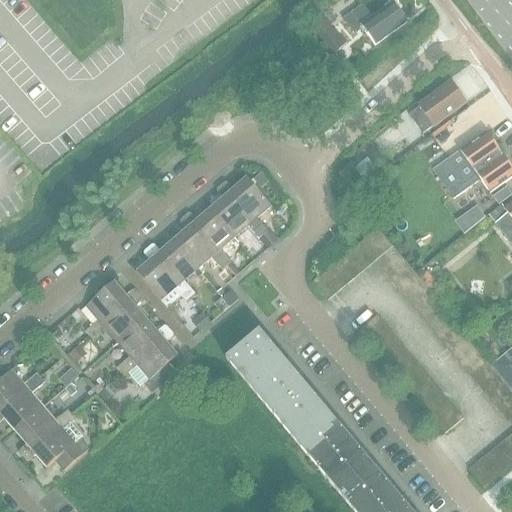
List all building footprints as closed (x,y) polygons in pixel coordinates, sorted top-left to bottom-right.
[(407,23),(393,3),(371,18),(362,5),(342,19),(352,32),(360,26),(374,46),(407,23)] [(341,36),(323,16),(310,28),(328,48),(341,36)] [(423,134),(466,102),(452,83),(409,115),(423,134)] [(511,168),(486,132),(432,171),(453,199),(480,180),(490,193),(511,176),(511,168)] [(225,183),(222,185),(253,222),(248,226),(253,232),(263,225),(257,219),(272,206),(247,178),(234,189),(229,183),(228,182),(227,182),(226,182),(225,183)] [(224,198),(211,210),(234,237),(248,226),(253,222),(222,185),(219,187),(218,188),(218,190),(218,191),(219,192),(224,198)] [(490,212),(501,203),(503,201),(497,195),(485,205),(490,212)] [(490,212),(488,214),(496,223),(495,224),(511,244),(511,201),(505,207),(501,203),(490,212)] [(188,214),(185,216),(217,253),(212,257),(217,263),(226,256),(221,249),(234,237),(211,210),(199,220),(193,214),(192,213),(191,213),(189,213),(188,214)] [(187,229),(174,240),(198,269),(212,257),(217,253),(185,216),(183,219),(182,220),(181,221),(182,222),(182,223),(187,229)] [(263,225),(253,232),(259,239),(268,231),(263,225)] [(377,228),(368,236),(383,254),(392,247),(377,228)] [(368,236),(359,244),(374,262),(383,254),(368,236)] [(152,245),(149,247),(180,284),(175,288),(180,295),(190,287),(184,281),(198,269),(174,240),(161,251),(156,245),(155,245),(155,244),(153,245),(152,245)] [(359,244),(349,252),(365,270),(374,262),(359,244)] [(180,284),(149,247),(146,250),(145,251),(145,252),(145,254),(150,261),(138,271),(162,299),(175,288),(180,284)] [(392,247),(383,254),(374,262),(382,272),(400,256),(392,247)] [(349,252),(340,259),(355,278),(365,270),(349,252)] [(226,256),(217,263),(223,270),(232,262),(226,256)] [(400,256),(382,272),(390,281),(408,266),(400,256)] [(340,259),(331,267),(346,286),(355,278),(340,259)] [(408,266),(390,281),(398,291),(416,275),(408,266)] [(331,267),(321,275),(337,293),(346,286),(331,267)] [(337,293),(321,275),(312,283),(327,301),(337,293)] [(416,275),(398,291),(405,300),(424,284),(416,275)] [(115,282),(87,306),(99,320),(103,325),(140,292),(138,290),(137,289),(135,289),(134,289),(133,290),(127,296),(115,282)] [(424,284),(405,300),(413,309),(431,294),(424,284)] [(190,287),(180,295),(186,301),(195,293),(190,287)] [(93,325),(101,334),(107,329),(119,342),(147,318),(135,305),(142,300),(143,299),(143,298),(143,297),(142,296),(140,292),(103,325),(99,320),(93,325)] [(431,294),(413,309),(421,318),(439,303),(431,294)] [(439,303),(421,318),(428,328),(447,312),(439,303)] [(447,312),(428,328),(436,337),(454,321),(447,312)] [(358,331),(366,340),(384,325),(376,316),(358,331)] [(147,318),(119,342),(130,356),(134,361),(171,329),(168,326),(167,325),(166,325),(165,325),(164,326),(158,331),(147,318)] [(454,321),(436,337),(444,346),(462,331),(454,321)] [(93,325),(86,331),(94,340),(101,334),(93,325)] [(384,325),(366,340),(374,349),(392,334),(384,325)] [(125,361),(132,370),(128,373),(140,388),(145,384),(152,393),(177,372),(169,363),(178,355),(167,342),(173,336),(174,335),(174,334),(174,333),(174,332),(171,329),(134,361),(130,356),(125,361)] [(462,331),(444,346),(452,356),(470,340),(462,331)] [(226,359),(250,388),(282,360),(259,332),(226,359)] [(392,334),(374,349),(381,359),(400,344),(392,334)] [(470,340),(452,356),(459,365),(478,349),(470,340)] [(400,344),(381,359),(389,368),(407,353),(400,344)] [(511,347),(491,365),(494,368),(502,378),(510,388),(511,390),(511,347)] [(478,349),(459,365),(468,374),(486,359),(478,349)] [(407,353),(389,368),(397,378),(415,362),(407,353)] [(486,359),(468,374),(475,384),(494,368),(491,365),(486,359)] [(282,360),(250,388),(272,415),(305,387),(282,360)] [(125,361),(117,367),(125,376),(128,373),(132,370),(125,361)] [(415,362),(397,378),(405,387),(423,372),(415,362)] [(494,368),(475,384),(483,393),(502,378),(494,368)] [(0,413),(29,388),(33,393),(39,387),(31,378),(25,384),(13,370),(0,380),(0,413)] [(423,372),(405,387),(413,396),(431,381),(423,372)] [(38,373),(31,378),(39,387),(45,382),(38,373)] [(502,378),(483,393),(491,403),(510,388),(502,378)] [(431,381),(413,396),(421,406),(439,390),(431,381)] [(29,388),(0,413),(0,422),(4,418),(16,431),(44,406),(33,393),(39,387),(33,393),(29,388)] [(305,387),(272,415),(295,442),(328,414),(305,387)] [(511,390),(510,388),(491,403),(499,412),(511,401),(511,390)] [(439,390),(421,406),(429,415),(447,400),(439,390)] [(447,400),(429,415),(436,424),(454,409),(447,400)] [(511,401),(499,412),(507,422),(511,417),(511,401)] [(44,406),(16,431),(27,444),(21,449),(20,450),(20,451),(20,452),(21,453),(23,456),(60,424),(64,429),(70,423),(63,414),(56,420),(44,406)] [(69,409),(63,414),(70,423),(77,418),(69,409)] [(454,409),(436,424),(444,434),(462,419),(454,409)] [(328,414),(295,442),(318,469),(351,441),(328,414)] [(60,424),(23,456),(26,459),(27,460),(28,460),(29,460),(30,459),(36,454),(48,468),(56,461),(64,470),(90,449),(80,438),(76,442),(64,429),(60,424)] [(511,446),(505,439),(496,446),(511,465),(511,464),(511,446)] [(351,441),(318,469),(341,496),(374,468),(351,441)] [(496,446),(486,454),(502,473),(511,465),(496,446)] [(486,454),(477,462),(492,480),(502,473),(486,454)] [(492,480),(477,462),(468,470),(483,488),(492,480)] [(374,468),(341,496),(354,511),(376,511),(396,496),(374,468)] [(410,511),(396,496),(376,511),(410,511)]
